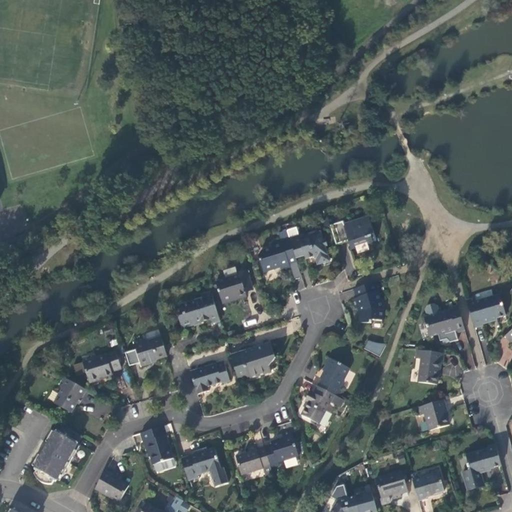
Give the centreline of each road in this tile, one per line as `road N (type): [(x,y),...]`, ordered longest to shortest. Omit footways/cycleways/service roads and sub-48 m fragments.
road 1 (residential): [(181,414),(218,424),(277,404),(341,284)]
road 2 (residential): [(70,511),(118,437),(181,414)]
road 3 (residential): [(511,473),(474,348)]
